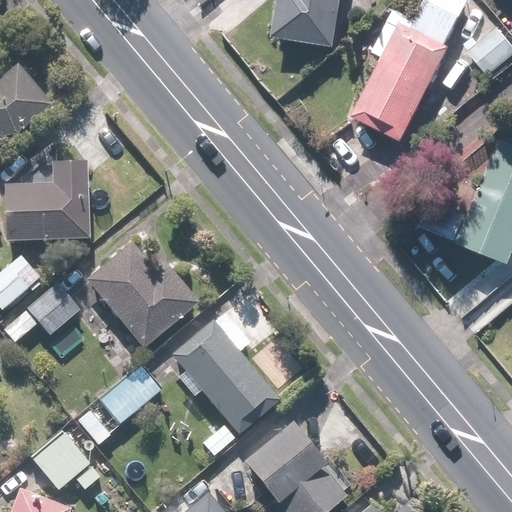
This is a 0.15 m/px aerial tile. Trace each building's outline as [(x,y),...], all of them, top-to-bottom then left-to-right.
[(346,0),(280,0),(275,39),(340,47),(346,0)] [(376,52),(386,58),(356,116),(406,142),(454,47),(448,44),(470,0),(424,0),(414,20),(397,11),(376,52)] [(471,32),(481,43),(470,52),(492,76),(511,58),(511,42),(498,27),(494,31),(484,20),(471,32)] [(0,136),(6,136),(50,103),(20,64),(0,79),(0,136)] [(511,130),(506,128),(472,214),(437,200),(426,228),(461,242),(511,261),(511,130)] [(44,159),(16,181),(6,182),(8,240),(93,237),(90,157),(44,159)] [(202,300),(166,260),(158,268),(133,241),(88,281),(149,348),(202,300)] [(22,255),(0,272),(0,306),(3,310),(41,278),(22,255)] [(3,328),(16,343),(40,322),(51,336),(83,309),(59,281),(3,328)] [(171,356),(185,371),(178,378),(195,397),(202,390),(241,433),(283,396),(240,349),(249,342),(221,310),(212,318),(171,356)] [(76,420),(98,445),(162,388),(140,362),(76,420)] [(246,457),(281,501),(290,511),(327,511),(349,495),(325,466),(330,462),(295,418),(246,457)] [(224,424),(203,441),(215,456),(236,438),(224,424)] [(64,429),(31,456),(60,491),(93,463),(64,429)] [(21,485),(11,511),(70,511),(73,504),(21,485)] [(228,511),(210,490),(183,511),(228,511)] [(383,511),(374,500),(359,511),(383,511)]
